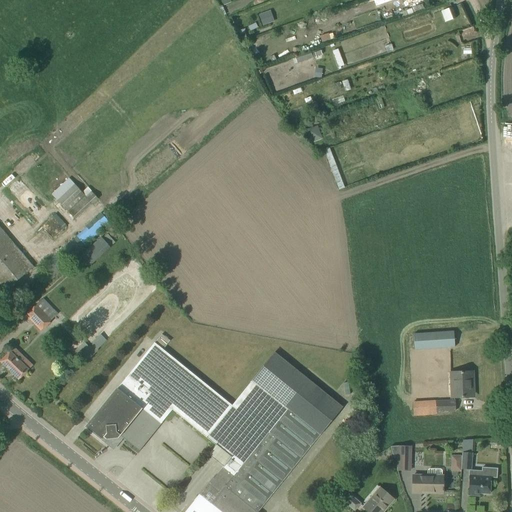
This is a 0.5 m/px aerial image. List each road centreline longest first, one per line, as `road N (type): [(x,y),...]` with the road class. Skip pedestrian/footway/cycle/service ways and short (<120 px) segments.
road 1 (unclassified): [(511,425),(488,61),(496,0)]
road 2 (tertiary): [(0,397),(140,511)]
